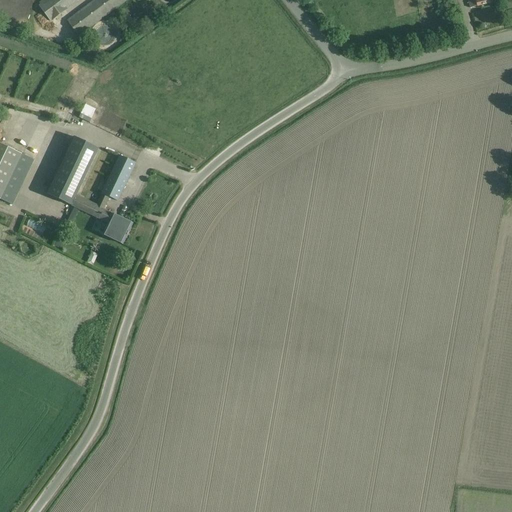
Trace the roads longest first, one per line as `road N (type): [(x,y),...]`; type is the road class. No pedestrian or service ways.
road 1 (tertiary): [(38,511),(96,432),(171,219),(200,177),(347,79)]
road 2 (unclassified): [(347,79),(511,40)]
